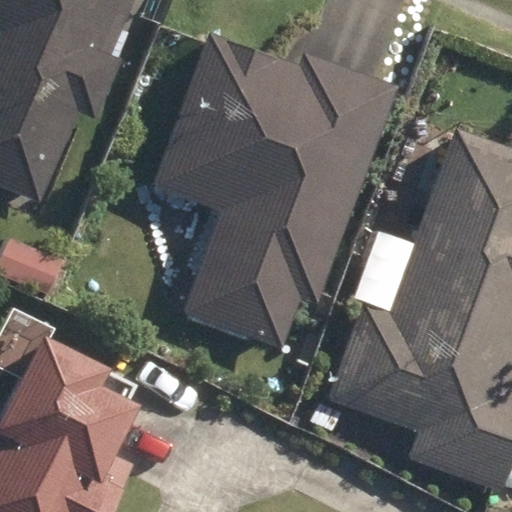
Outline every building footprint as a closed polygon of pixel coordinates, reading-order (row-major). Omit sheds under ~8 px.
[(0,47),(0,190),(42,209),(82,119),(99,127),(125,68),(115,63),(142,0),(0,0),(0,37),(3,39),(0,47)] [(186,318),(286,357),(305,306),(318,311),(401,98),(308,62),(303,75),(212,40),(153,192),(224,219),(186,318)] [(410,465),(507,501),(511,486),(511,156),(459,137),(393,320),(367,310),(331,407),(419,440),(410,465)] [(0,272),(0,280),(49,304),(65,268),(13,245),(0,272)] [(0,424),(0,511),(117,511),(135,478),(119,470),(146,419),(107,399),(114,383),(46,346),(25,387),(21,384),(0,424)] [(300,420),(334,436),(343,416),(309,401),(300,420)]
